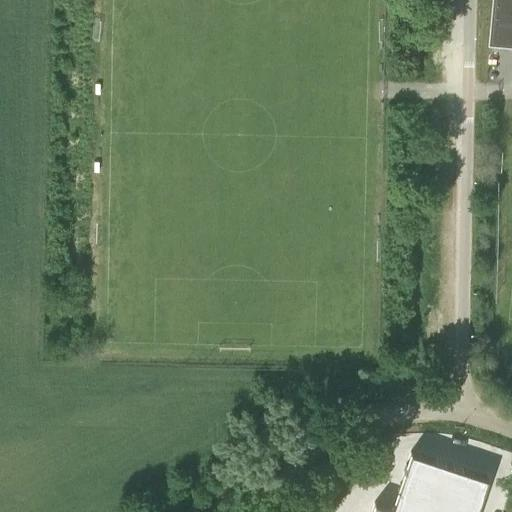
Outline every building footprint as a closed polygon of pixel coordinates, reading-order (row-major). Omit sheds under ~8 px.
[(511,0),(492,0),(489,44),(511,46),(511,0)] [(410,449),(404,468),(442,481),(449,462),(410,449)] [(449,462),(442,481),(480,493),(487,475),(449,462)] [(404,468),(398,487),(436,499),(442,481),(404,468)] [(442,481),(436,499),(473,511),(474,511),(480,493),(442,481)] [(398,487),(392,505),(411,511),(431,511),(436,499),(398,487)] [(473,511),(436,499),(431,511),(473,511)] [(374,500),(370,511),(411,511),(392,505),(374,500)]
